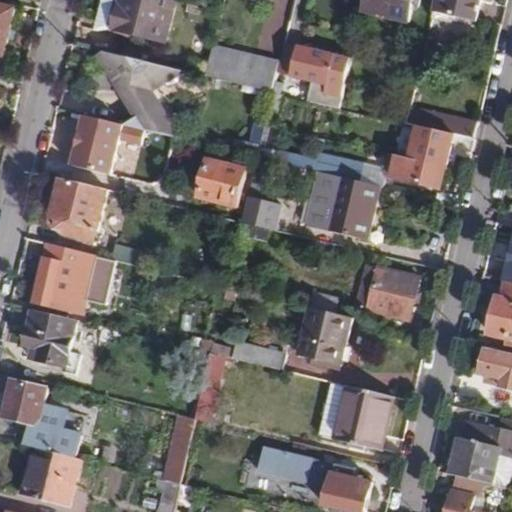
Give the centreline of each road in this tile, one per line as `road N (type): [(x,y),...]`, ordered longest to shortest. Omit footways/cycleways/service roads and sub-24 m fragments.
road 1 (residential): [(511,60),(406,511)]
road 2 (residential): [(0,270),(64,0)]
